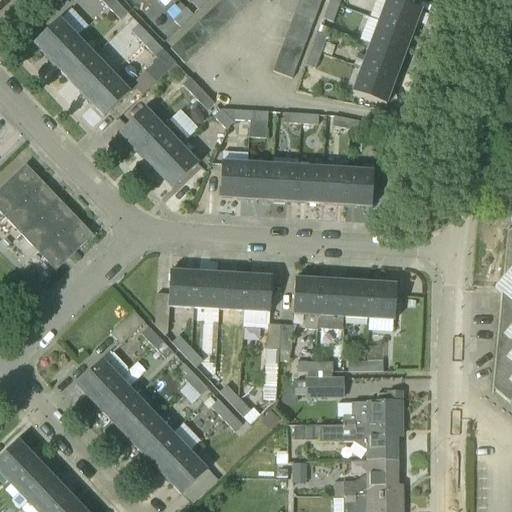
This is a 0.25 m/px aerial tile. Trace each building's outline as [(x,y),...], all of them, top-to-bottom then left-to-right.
[(115,2),(112,0),(97,0),(107,9),(115,2)] [(172,2),(170,0),(155,0),(164,9),(172,2)] [(195,0),(190,5),(197,13),(210,0),(195,0)] [(225,0),(222,0),(215,7),(229,22),(238,13),(225,0)] [(243,0),(225,0),(238,13),(248,4),(243,0)] [(299,0),(298,3),(318,10),(321,0),(299,0)] [(391,0),(386,0),(378,22),(413,35),(422,11),(391,0)] [(119,22),(126,15),(127,15),(115,2),(107,9),(119,22)] [(294,15),(313,22),(318,10),(298,3),(294,15)] [(338,7),(329,4),(322,21),(332,25),(338,7)] [(173,22),(181,14),(174,6),(166,14),(173,22)] [(215,7),(206,16),(220,31),(229,22),(215,7)] [(172,23),(179,30),(192,17),(185,10),(181,14),(173,22),(172,23)] [(290,26),(309,34),(313,22),(294,15),(290,26)] [(206,16),(197,25),(211,39),(220,31),(206,16)] [(50,64),(76,39),(58,20),(32,45),(50,64)] [(172,48),(195,26),(190,21),(168,43),(172,48)] [(369,46),(404,59),(413,35),(378,22),(369,46)] [(197,25),(187,33),(202,48),(211,39),(197,25)] [(285,38),(304,45),(309,34),(290,26),(285,38)] [(150,40),(137,27),(130,34),(142,47),(150,40)] [(187,33),(178,42),(193,57),(202,48),(187,33)] [(326,39),(317,35),(311,52),(320,55),(326,39)] [(281,50),(300,57),(304,45),(285,38),(281,50)] [(68,83),(94,57),(76,39),(50,64),(68,83)] [(155,85),(175,66),(150,40),(142,47),(157,62),(145,74),(155,85)] [(169,51),(183,66),(193,57),(178,42),(169,51)] [(395,83),(404,59),(369,46),(360,70),(395,83)] [(276,62),(296,69),(300,57),(281,50),(276,62)] [(311,52),(305,68),(314,72),(320,55),(311,52)] [(85,101),(112,76),(94,57),(68,83),(85,101)] [(272,74),(291,81),(296,69),(276,62),(272,74)] [(395,83),(360,70),(351,94),(386,107),(395,83)] [(112,76),(85,101),(103,120),(129,95),(112,76)] [(200,93),(188,80),(181,87),(193,100),(200,93)] [(205,113),(213,105),(200,93),(193,100),(205,113)] [(136,154),(163,128),(145,110),(118,135),(136,154)] [(220,112),(219,113),(213,120),(225,132),(232,124),(231,123),(220,112)] [(249,124),(249,114),(220,112),(231,123),(249,124)] [(266,141),(267,114),(249,114),(249,124),(248,140),(266,141)] [(300,116),(282,115),(282,126),(300,127),(300,116)] [(317,128),(318,117),(300,116),(300,127),(317,128)] [(348,132),(350,122),(333,119),(331,129),(348,132)] [(163,128),(136,154),(153,173),(180,147),(188,140),(170,121),(163,128)] [(350,122),(348,132),(365,135),(367,125),(350,122)] [(180,147),(153,173),(171,192),(198,166),(180,147)] [(244,201),(246,165),(221,163),(218,200),(244,201)] [(269,203),(272,167),(246,165),(244,201),(269,203)] [(0,190),(0,215),(4,220),(42,184),(25,166),(0,190)] [(295,204),(297,168),(272,167),(269,203),(295,204)] [(320,206),(323,170),(297,168),(295,204),(320,206)] [(346,208),(348,171),(323,170),(320,206),(346,208)] [(374,173),(348,171),(346,208),(371,209),(374,173)] [(4,220),(21,238),(59,202),(42,184),(4,220)] [(21,238),(39,256),(76,220),(59,202),(21,238)] [(76,220),(39,256),(56,274),(93,238),(76,220)] [(511,229),(509,233),(508,233),(508,231),(507,231),(502,280),(494,290),(500,295),(491,395),(492,395),(492,392),(493,392),(510,406),(511,404),(511,403),(511,229)] [(39,286),(48,278),(44,273),(35,282),(39,286)] [(192,311),(195,274),(169,273),(168,297),(156,296),(153,328),(164,339),(167,336),(168,309),(192,311)] [(218,312),(220,276),(195,274),(192,311),(218,312)] [(246,277),(220,276),(218,312),(244,314),(246,277)] [(246,277),(244,314),(269,315),(271,279),(246,277)] [(318,318),(320,282),(294,280),(292,316),(304,317),(303,332),(316,333),(318,318)] [(343,319),(345,283),(320,282),(318,318),(343,319)] [(371,285),(345,283),(343,319),(369,321),(371,285)] [(371,285),(369,321),(394,322),(397,287),(371,285)] [(144,325),(133,313),(109,335),(120,347),(144,325)] [(183,358),(195,371),(202,363),(198,359),(200,326),(192,325),(190,351),(183,358)] [(275,402),(278,353),(279,328),(267,327),(262,402),(275,402)] [(290,354),(292,328),(279,328),(278,353),(290,354)] [(152,349),(159,341),(148,329),(140,337),(152,349)] [(170,345),(183,358),(190,351),(178,338),(170,345)] [(172,354),(159,341),(152,349),(165,361),(171,355),(172,354)] [(75,387),(93,405),(119,380),(102,362),(75,387)] [(315,375),(332,374),(332,364),(315,365),(315,375)] [(347,374),(365,374),(365,364),(347,364),(347,374)] [(382,364),(365,364),(365,374),(383,374),(382,364)] [(297,375),(315,375),(315,365),(297,365),(297,375)] [(195,379),(183,366),(175,373),(187,386),(195,379)] [(195,379),(187,386),(199,399),(207,391),(195,379)] [(137,399),(119,380),(93,405),(110,424),(137,399)] [(296,404),(296,399),(342,398),(342,384),(296,383),(294,385),(279,399),(282,405),(286,407),(292,407),(296,404)] [(218,396),(231,408),(238,401),(225,388),(218,396)] [(365,403),(365,404),(349,405),(350,419),(341,419),(341,428),(366,428),(402,427),(402,395),(386,395),(386,403),(365,403)] [(154,417),(137,399),(110,424),(128,443),(154,417)] [(231,408),(243,420),(251,412),(238,401),(231,408)] [(226,412),(217,402),(210,409),(219,419),(226,412)] [(241,428),(226,412),(219,419),(234,435),(241,428)] [(270,413),(260,424),(269,433),(279,422),(270,413)] [(128,443),(145,461),(172,436),(154,417),(128,443)] [(366,444),(367,464),(393,464),(393,438),(402,438),(402,427),(366,428),(341,428),(318,429),(318,445),(353,444),(366,444)] [(317,441),(317,429),(294,429),(294,441),(317,441)] [(189,454),(172,436),(145,461),(163,480),(189,454)] [(0,476),(9,486),(35,461),(17,442),(0,458),(0,476)] [(287,466),(287,453),(276,453),(276,466),(287,466)] [(207,473),(189,454),(163,480),(180,498),(207,473)] [(35,461),(9,486),(26,504),(53,479),(35,461)] [(394,488),(393,464),(367,464),(367,476),(354,485),(334,485),(335,499),(344,499),(402,499),(402,488),(394,488)] [(278,471),(278,480),(285,480),(287,480),(287,471),(278,471)] [(33,511),(55,511),(70,498),(53,479),(26,504),(33,511)] [(83,511),(70,498),(55,511),(83,511)] [(402,511),(402,499),(344,499),(344,508),(354,508),(353,511),(402,511)]
